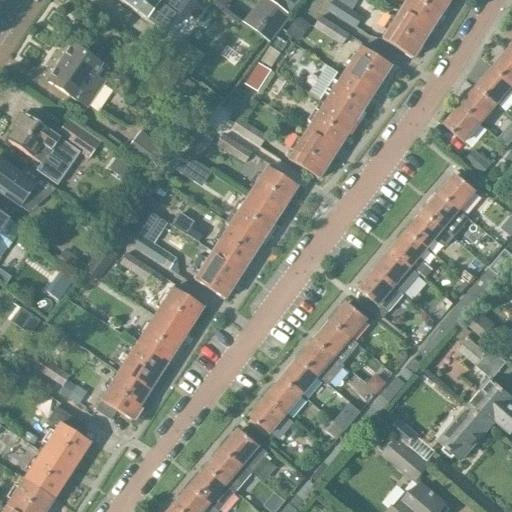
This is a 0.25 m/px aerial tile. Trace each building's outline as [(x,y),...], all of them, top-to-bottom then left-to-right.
[(119,0),(149,22),(162,32),(185,0),(195,0),(198,1),(198,0),(119,0)] [(333,0),(326,11),(355,29),(361,19),(350,12),(357,0),(333,0)] [(447,4),(441,0),(407,0),(382,40),(411,59),(447,4)] [(319,17),(312,28),(341,46),(348,35),(319,17)] [(297,18),(286,34),(296,42),(308,25),(297,18)] [(149,22),(140,35),(171,58),(180,45),(162,32),(149,22)] [(76,101),(76,100),(86,107),(104,82),(94,75),(101,65),(72,44),(47,80),(76,101)] [(332,90),(323,104),(354,124),(390,68),(360,48),(332,90)] [(511,54),(509,52),(493,70),(511,86),(511,54)] [(259,66),(247,86),(260,95),(273,75),(259,66)] [(511,86),(493,70),(477,89),(496,106),(511,87),(511,86)] [(186,97),(193,86),(176,73),(168,84),(186,97)] [(477,89),(461,108),(480,125),(496,106),(477,89)] [(354,124),(323,104),(287,160),(317,180),(354,124)] [(463,144),(480,125),(461,108),(444,127),(463,144)] [(17,126),(7,140),(14,145),(30,157),(41,165),(35,172),(57,186),(80,153),(91,161),(95,156),(102,145),(68,120),(56,136),(45,127),(48,123),(38,116),(35,121),(26,114),(25,115),(22,112),(14,123),(17,126)] [(237,119),(230,130),(259,148),(266,137),(237,119)] [(200,131),(192,142),(204,151),(212,140),(200,131)] [(169,156),(139,132),(123,152),(153,176),(169,156)] [(221,135),(215,147),(245,165),(252,153),(221,135)] [(473,152),(465,161),(481,175),(489,166),(473,152)] [(24,169),(21,173),(0,157),(0,192),(5,196),(4,197),(28,213),(55,190),(24,169)] [(117,157),(108,170),(127,184),(136,171),(117,157)] [(237,211),(228,225),(259,244),(295,188),(264,169),(237,211)] [(439,195),(459,212),(475,192),(456,176),(439,195)] [(439,195),(423,214),(454,239),(470,221),(459,212),(439,195)] [(0,255),(20,226),(0,212),(0,255)] [(423,214),(407,232),(427,249),(435,239),(446,248),(454,239),(423,214)] [(192,282),(223,301),(259,244),(228,225),(210,254),(206,251),(198,263),(202,266),(192,282)] [(407,232),(390,252),(410,268),(427,249),(407,232)] [(139,236),(132,247),(161,266),(168,254),(139,236)] [(103,247),(83,273),(96,283),(116,257),(103,247)] [(63,250),(54,263),(75,278),(85,265),(63,250)] [(511,259),(511,257),(505,251),(497,261),(505,268),(511,259)] [(390,252),(374,270),(404,294),(420,276),(410,268),(390,252)] [(126,254),(119,265),(157,290),(165,278),(126,254)] [(0,270),(0,282),(5,285),(10,278),(0,270)] [(374,270),(358,290),(387,315),(404,294),(374,270)] [(482,278),(473,288),(482,296),(490,285),(482,278)] [(482,296),(473,288),(464,298),(473,306),(482,296)] [(201,308),(170,289),(134,345),(165,365),(201,308)] [(330,322),(350,339),(366,319),(347,303),(330,322)] [(457,307),(441,326),(449,334),(465,314),(457,307)] [(24,310),(13,325),(29,337),(40,322),(24,310)] [(330,322),(314,341),(333,358),(342,365),(358,346),(350,339),(330,322)] [(458,324),(450,334),(481,360),(476,367),(492,380),(506,362),(458,324)] [(449,334),(441,326),(427,343),(435,350),(449,334)] [(314,341),(298,360),(317,377),(327,385),(343,366),(342,365),(333,358),(314,341)] [(165,365),(134,345),(92,412),(109,422),(115,412),(130,421),(165,365)] [(40,374),(47,362),(41,358),(33,369),(40,374)] [(414,358),(396,379),(404,386),(422,365),(414,358)] [(298,360),(282,379),(302,396),(317,377),(298,360)] [(40,374),(47,378),(54,367),(47,362),(40,374)] [(69,377),(54,367),(47,378),(62,388),(69,377)] [(282,379),(266,398),(285,415),(302,396),(282,379)] [(404,386),(396,379),(388,388),(397,395),(404,386)] [(468,408),(490,427),(496,421),(510,433),(511,429),(511,404),(511,403),(511,401),(511,397),(492,380),(468,408)] [(268,435),(285,415),(266,398),(248,418),(268,435)] [(363,417),(371,424),(387,404),(380,398),(363,417)] [(46,421),(55,427),(21,481),(52,501),(88,444),(78,438),(85,427),(55,408),(46,421)] [(460,462),(490,427),(468,408),(438,443),(460,462)] [(383,427),(395,438),(407,448),(418,435),(394,414),(383,427)] [(371,424),(363,417),(348,435),(356,442),(371,424)] [(222,448),(251,473),(267,454),(238,429),(222,448)] [(348,435),(331,454),(339,461),(356,442),(348,435)] [(407,448),(395,438),(380,455),(415,485),(430,467),(407,448)] [(222,448),(206,468),(235,492),(251,473),(222,448)] [(332,471),(339,461),(331,454),(323,464),(332,471)] [(190,487),(209,503),(219,511),(235,492),(206,468),(190,487)] [(0,511),(44,511),(52,501),(21,481),(0,511)] [(308,481),(288,505),(295,511),(296,511),(317,488),(308,481)] [(173,506),(180,511),(202,511),(209,503),(190,487),(173,506)] [(406,492),(389,511),(439,511),(444,507),(422,488),(413,498),(406,492)]
